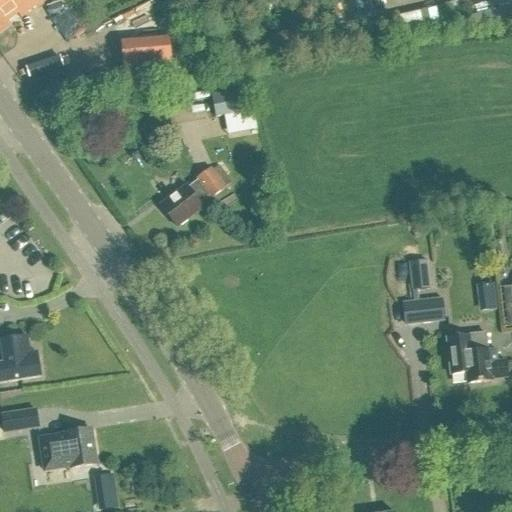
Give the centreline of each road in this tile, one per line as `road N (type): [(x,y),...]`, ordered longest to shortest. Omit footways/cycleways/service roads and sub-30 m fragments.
road 1 (tertiary): [(250,484),(205,397),(0,102)]
road 2 (residential): [(250,484),(338,459),(511,442)]
